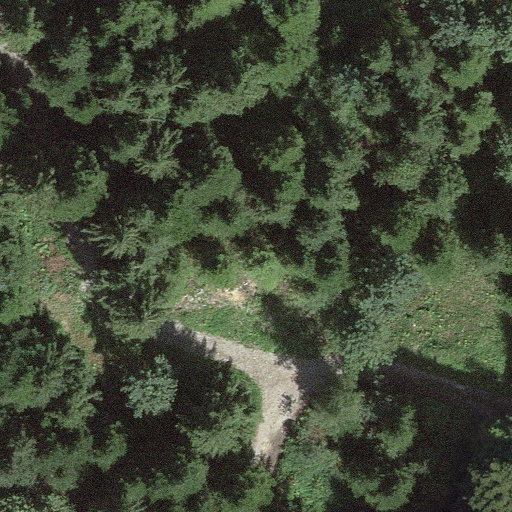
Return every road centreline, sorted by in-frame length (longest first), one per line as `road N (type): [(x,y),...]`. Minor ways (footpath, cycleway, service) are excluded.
road 1 (track): [(0,34),(46,120),(88,258),(121,306),(215,350),(277,391),(263,511)]
road 2 (track): [(277,391),(338,372),(511,422)]
